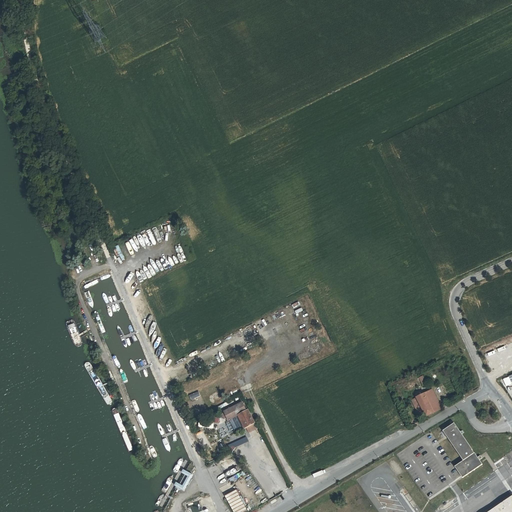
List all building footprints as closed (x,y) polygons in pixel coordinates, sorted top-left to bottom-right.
[(231,366),(233,370),(245,363),(242,359),(231,366)] [(441,409),(433,390),(417,398),(424,411),(427,417),(434,412),(441,409)] [(412,400),(418,413),(424,411),(417,398),(412,400)] [(244,409),(230,416),(233,422),(240,418),(246,430),(256,425),(249,411),(246,413),(244,409)] [(197,428),(213,428),(213,420),(198,420),(197,428)] [(461,479),(482,464),(475,455),(474,455),(472,452),(473,452),(455,425),(444,433),(463,462),(454,469),(461,479)] [(230,450),(248,441),(244,433),(230,439),(232,442),(228,444),(230,450)] [(234,457),(230,450),(222,455),(226,462),(234,457)] [(232,476),(241,470),(238,466),(229,471),(232,476)] [(226,467),(222,469),(227,478),(231,476),(226,467)] [(467,499),(480,491),(476,484),(463,493),(467,499)] [(467,511),(511,511),(511,495),(505,486),(487,499),(467,511)] [(224,494),(233,511),(238,511),(244,509),(232,489),(224,494)]
